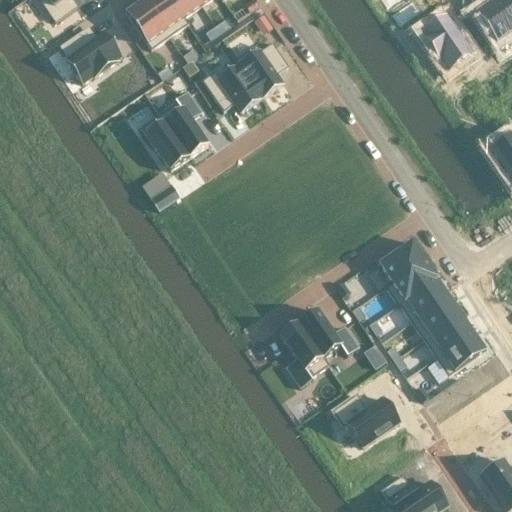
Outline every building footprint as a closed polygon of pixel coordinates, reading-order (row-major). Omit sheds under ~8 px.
[(41,0),(60,26),(80,12),(73,2),(75,0),(41,0)] [(171,0),(155,0),(149,5),(174,42),(192,30),(171,0)] [(197,0),(171,0),(192,30),(193,29),(189,23),(205,12),(197,0)] [(223,0),(197,0),(205,12),(222,0),(227,6),(228,6),(223,0)] [(381,0),(390,11),(406,0),(381,0)] [(511,0),(505,0),(498,5),(511,26),(511,0)] [(259,4),(249,11),(253,17),(263,10),(259,4)] [(415,4),(394,18),(402,30),(423,16),(415,4)] [(149,5),(130,18),(155,55),(174,42),(149,5)] [(511,26),(498,5),(479,18),(500,50),(511,41),(511,26)] [(450,19),(425,36),(449,71),(474,54),(450,19)] [(229,25),(219,32),(224,38),(234,32),(229,25)] [(219,32),(209,38),(214,45),(224,38),(219,32)] [(92,33),(65,51),(72,62),(70,64),(87,89),(98,81),(99,83),(123,66),(123,64),(126,62),(109,37),(100,43),(92,33)] [(261,50),(239,64),(266,104),(288,89),(281,80),(293,72),(276,48),(265,56),(261,50)] [(197,54),(187,61),(191,68),(201,61),(197,54)] [(219,76),(206,85),(227,117),(239,109),(245,118),(266,104),(239,64),(238,65),(241,70),(223,82),(219,76)] [(172,72),(162,78),(166,85),(176,78),(172,72)] [(181,108),(164,119),(193,163),(212,150),(195,126),(206,118),(192,98),(180,106),(181,108)] [(164,119),(145,132),(175,176),(193,163),(164,119)] [(511,142),(493,155),(511,182),(511,142)] [(176,190),(155,205),(163,216),(184,202),(176,190)] [(416,249),(385,270),(397,288),(428,267),(416,249)] [(397,288),(391,292),(403,310),(404,309),(439,285),(440,284),(428,267),(397,288)] [(439,285),(404,309),(416,327),(451,303),(439,285)] [(347,287),(340,292),(347,302),(353,297),(347,287)] [(451,303),(416,327),(428,345),(464,321),(451,303)] [(363,311),(356,316),(363,326),(369,321),(363,311)] [(321,315),(302,328),(327,364),(328,363),(345,352),(346,351),(338,339),(321,315)] [(464,321),(428,345),(441,363),(476,339),(464,321)] [(380,326),(373,330),(380,340),(386,336),(380,326)] [(302,328),(284,340),(301,365),(314,384),(315,383),(333,371),(328,363),(327,364),(302,328)] [(349,332),(338,339),(346,351),(345,352),(351,361),(363,353),(349,332)] [(476,339),(441,363),(453,380),(488,356),(476,339)] [(397,352),(391,356),(397,366),(404,361),(397,352)] [(404,361),(397,366),(404,376),(411,371),(404,361)] [(301,365),(290,372),(304,393),(316,385),(315,383),(314,384),(301,365)] [(426,393),(419,397),(426,407),(432,403),(426,393)] [(360,400),(336,416),(347,432),(351,429),(367,453),(404,428),(387,403),(370,414),(360,400)] [(511,511),(511,472),(507,466),(484,481),(504,511),(511,511)] [(407,481),(385,496),(395,511),(449,511),(451,511),(435,487),(420,497),(415,490),(414,491),(407,481)]
